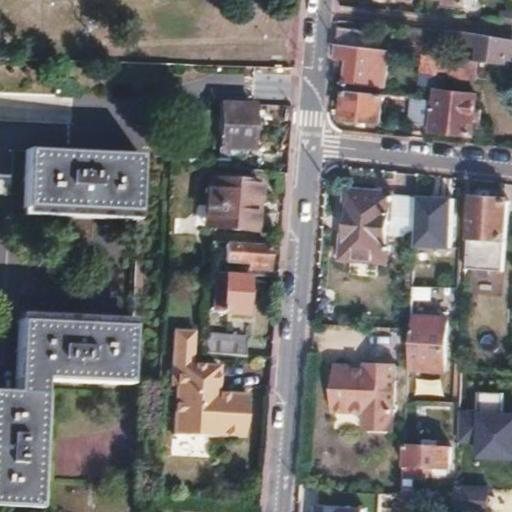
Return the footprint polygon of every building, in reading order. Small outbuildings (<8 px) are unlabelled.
[(337,26),(335,43),(365,47),(366,29),(337,26)] [(444,28),(443,43),(466,45),(482,48),(480,60),(491,62),(505,64),(506,58),(511,59),(511,38),(464,30),(444,28)] [(335,43),(334,56),(349,58),(346,80),(385,84),(390,50),(365,47),(335,43)] [(423,54),(421,71),(433,73),(435,55),(423,54)] [(435,55),(433,73),(489,80),(491,62),(480,60),(435,55)] [(345,90),(342,118),(379,122),(382,94),(345,90)] [(436,91),(431,131),(471,135),(475,95),(436,91)] [(414,98),(411,124),(428,126),(430,99),(414,98)] [(217,135),(217,148),(251,149),(253,104),(218,103),(217,135)] [(184,109),(184,134),(205,135),(205,109),(184,109)] [(25,149),(23,208),(136,214),(139,155),(25,149)] [(206,177),(202,225),(211,226),(210,240),(211,240),(254,243),(258,183),(206,177)] [(346,190),(340,259),(386,262),(388,235),(414,236),(416,197),(391,196),(392,194),(346,190)] [(414,236),(413,242),(450,244),(452,199),(416,197),(414,236)] [(464,289),(464,296),(481,297),(483,238),(504,239),(507,199),(474,197),(471,237),(467,237),(464,289)] [(235,244),(233,262),(243,262),(243,268),(264,269),(264,264),(266,264),(267,247),(235,244)] [(213,271),(211,310),(244,313),(246,273),(213,271)] [(412,316),(410,369),(444,370),(446,318),(412,316)] [(0,390),(0,507),(36,509),(43,379),(128,383),(130,325),(17,319),(13,391),(0,390)] [(169,328),(166,384),(171,384),(169,435),(200,437),(204,362),(189,361),(190,330),(169,328)] [(206,333),(205,350),(244,354),(245,337),(206,333)] [(204,362),(200,437),(211,437),(211,434),(240,436),(242,395),(214,393),(216,362),(204,362)] [(336,364),(331,411),(363,413),(361,431),(390,433),(397,365),(368,363),(368,367),(367,373),(351,371),(352,366),(336,364)] [(511,412),(500,412),(500,395),(475,394),(474,409),(457,409),(456,444),(472,445),(472,459),(511,460),(511,412)] [(404,444),(402,475),(426,476),(426,469),(435,470),(435,464),(450,465),(451,447),(404,444)] [(299,482),(297,501),(333,503),(333,511),(322,510),(321,511),(339,511),(340,491),(314,489),(314,481),(299,482)] [(455,497),(453,511),(464,511),(465,509),(488,511),(488,500),(489,487),(455,487),(455,497)] [(340,491),(339,511),(379,511),(380,506),(381,493),(340,491)] [(381,493),(380,506),(418,508),(419,495),(402,494),(381,493)]
